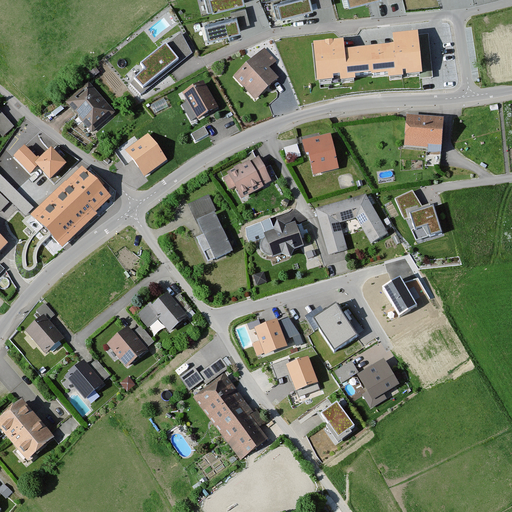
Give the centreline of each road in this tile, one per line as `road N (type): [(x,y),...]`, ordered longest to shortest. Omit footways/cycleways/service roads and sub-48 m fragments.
road 1 (tertiary): [(470,97),(313,111),(209,156),(129,210)]
road 2 (residential): [(457,15),(283,32),(177,74)]
road 3 (unclassified): [(348,511),(213,320)]
road 4 (residential): [(213,320),(402,263)]
road 5 (tertiary): [(129,210),(29,294),(0,332)]
road 6 (residential): [(0,90),(96,169),(129,210)]
road 7 (unclassified): [(213,320),(129,210)]
